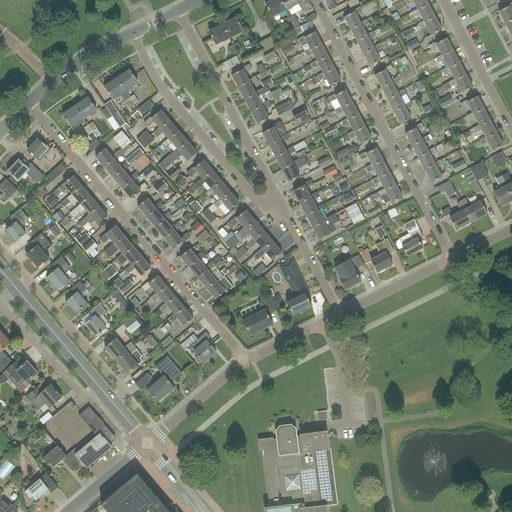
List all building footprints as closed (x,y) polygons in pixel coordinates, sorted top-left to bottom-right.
[(273,17),(286,10),(281,0),(271,0),(266,3),(273,17)] [(289,8),(300,3),(298,0),(281,0),(286,10),(289,15),(292,13),(291,11),(289,8)] [(350,8),(360,3),(358,0),(352,0),(347,3),(350,8)] [(406,0),(408,5),(414,2),(418,10),(419,10),(429,5),(426,0),(406,0)] [(337,8),(334,2),(329,5),(331,10),(337,8)] [(510,6),(500,11),(506,23),(511,20),(511,3),(509,5),(510,6)] [(418,10),(412,13),(415,17),(421,14),(425,22),(425,23),(436,17),(429,5),(419,10),(418,10)] [(362,24),(361,23),(357,15),(363,12),(363,11),(366,10),(364,6),(355,11),(355,12),(345,17),(351,29),(362,24)] [(308,21),(319,17),(317,12),(307,16),(308,21)] [(400,19),(397,13),(389,17),(392,23),(400,19)] [(290,17),(293,24),(298,22),(295,15),(290,17)] [(230,38),(244,31),(236,17),(223,24),(230,38)] [(288,26),(293,24),(290,17),(285,19),(288,26)] [(425,22),(419,25),(421,29),(427,26),(432,35),(442,30),(436,17),(425,23),(425,22)] [(362,24),(351,29),(358,42),(368,36),(368,35),(364,27),(370,24),(367,20),(361,23),(362,24)] [(216,45),(230,38),(223,24),(209,31),(216,45)] [(294,37),(303,32),(300,26),(291,31),(294,37)] [(305,36),(299,40),(301,44),(308,41),(311,49),(312,50),(322,44),(316,32),(306,37),(305,36)] [(370,40),(376,36),(374,32),(368,35),(368,36),(358,42),(364,54),(375,48),(374,47),(370,40)] [(266,39),(271,49),(276,46),(271,37),(266,39)] [(436,43),(430,46),(433,51),(439,48),(443,55),(443,56),(454,50),(447,38),(437,44),(436,43)] [(265,52),(271,49),(266,39),(260,42),(265,52)] [(410,50),(419,45),(416,39),(407,44),(410,50)] [(234,45),(237,53),(242,50),(239,43),(234,45)] [(281,48),(286,57),(288,56),(287,53),(294,49),(291,43),(281,48)] [(311,49),(305,52),(308,56),(314,53),(318,61),(319,62),(329,57),(322,44),(312,50),(311,49)] [(375,48),(364,54),(370,66),(381,61),(377,52),(383,49),(380,44),(374,47),(375,48)] [(233,55),(237,53),(234,45),(229,47),(233,55)] [(423,53),(421,48),(413,52),(415,57),(423,53)] [(443,55),(437,58),(439,63),(445,60),(449,67),(449,68),(460,62),(454,50),(443,56),(443,55)] [(264,57),(267,62),(277,56),(275,51),(264,57)] [(227,63),(230,69),(241,63),(237,57),(227,63)] [(318,61),(312,64),(314,69),(320,65),(324,73),(325,74),(335,69),(329,57),(319,62),(318,61)] [(449,67),(443,70),(446,75),(452,72),(456,80),(466,75),(460,62),(449,68),(449,67)] [(260,74),(263,72),(266,71),(262,64),(256,67),(260,74)] [(250,82),(249,81),(245,73),(252,69),(250,65),(242,69),(243,70),(232,75),(239,88),(250,82)] [(385,70),(375,75),(382,87),(392,82),(392,81),(388,73),(394,70),(391,66),(385,69),(385,70)] [(324,73),(318,76),(321,81),(327,78),(331,86),(341,81),(335,69),(325,74),(324,73)] [(130,70),(117,79),(126,92),(138,84),(134,78),(135,78),(130,70)] [(456,80),(450,83),(452,87),(458,84),(463,93),(473,87),(466,75),(456,80)] [(256,94),(256,93),(252,86),(259,82),(256,77),(249,81),(250,82),(239,88),(246,100),(256,94)] [(273,83),(271,78),(262,82),(264,87),(273,83)] [(392,82),(382,87),(388,100),(399,94),(398,93),(394,86),(401,82),(398,78),(392,81),(392,82)] [(117,79),(104,87),(109,95),(110,94),(113,100),(120,95),(125,102),(126,101),(130,98),(126,92),(117,79)] [(425,88),(422,81),(417,84),(420,91),(425,88)] [(246,100),(252,112),(263,106),(262,105),(258,98),(265,94),(270,91),(267,87),(256,93),(256,94),(246,100)] [(270,91),(265,94),(269,101),(283,94),(280,88),(271,93),(270,91)] [(336,94),(329,98),(332,102),(338,99),(342,107),(353,102),(346,90),(336,95),(336,94)] [(399,94),(388,100),(395,112),(405,106),(405,105),(401,98),(407,95),(404,90),(398,93),(399,94)] [(134,96),(130,98),(134,105),(139,102),(134,96)] [(467,101),(461,104),(463,109),(469,106),(473,113),(474,114),(484,108),(478,96),(467,102),(467,101)] [(451,103),(447,97),(439,102),(442,108),(451,103)] [(76,107),(84,119),(96,112),(93,106),(89,98),(76,107)] [(130,98),(126,101),(130,108),(134,105),(130,98)] [(138,109),(142,114),(154,105),(149,100),(142,106),(138,109)] [(279,116),(294,107),(290,100),(275,109),(279,116)] [(111,101),(105,105),(120,128),(126,123),(111,101)] [(265,110),(272,106),(269,101),(262,105),(263,106),(252,112),(259,125),(270,119),(265,110)] [(342,107),(336,110),(338,114),(344,111),(348,119),(349,120),(359,114),(353,102),(342,107)] [(405,106),(395,112),(401,125),(412,119),(407,110),(413,107),(411,102),(405,105),(405,106)] [(433,110),(430,105),(423,108),(426,114),(433,110)] [(77,124),(84,119),(76,107),(63,115),(68,123),(68,122),(72,127),(71,127),(75,134),(81,130),(77,124)] [(110,123),(114,120),(106,107),(101,110),(110,123)] [(296,120),(308,113),(305,107),(293,114),(296,120)] [(473,113),(467,116),(470,121),(476,118),(480,125),(480,126),(491,120),(484,108),(474,114),(473,113)] [(160,130),(170,122),(160,111),(151,119),(150,118),(144,123),(147,128),(154,122),(159,129),(160,130)] [(348,119),(342,122),(345,127),(351,124),(355,131),(355,132),(365,127),(359,114),(349,120),(348,119)] [(480,125),(474,129),(476,133),(482,130),(486,138),(487,138),(497,133),(491,120),(480,126),(480,125)] [(88,124),(92,131),(96,128),(92,121),(88,124)] [(170,140),(179,133),(170,122),(160,130),(159,129),(153,134),(156,138),(163,133),(168,139),(170,140)] [(281,140),(280,138),(279,138),(287,134),(281,122),(273,127),(273,128),(263,133),(270,146),(281,140)] [(126,131),(130,128),(126,123),(122,127),(126,131)] [(87,134),(92,131),(88,124),(83,128),(87,134)] [(416,128),(406,133),(412,145),(423,140),(422,139),(419,132),(425,128),(422,124),(416,127),(416,128)] [(431,134),(441,129),(438,124),(435,126),(435,125),(428,129),(431,134)] [(324,132),(327,138),(338,133),(335,127),(324,132)] [(355,131),(349,134),(351,139),(357,136),(362,145),(372,139),(365,127),(355,132),(355,131)] [(137,139),(141,144),(151,136),(147,131),(137,139)] [(113,139),(123,149),(131,142),(122,132),(113,139)] [(178,151),(187,143),(179,133),(170,140),(168,139),(162,144),(165,148),(172,143),(177,149),(178,151)] [(486,138),(480,141),(482,145),(488,142),(493,151),(504,146),(497,133),(487,138),(486,138)] [(287,152),(286,151),(283,144),(290,140),(287,134),(280,138),(281,140),(270,146),(277,158),(287,152)] [(155,141),(151,136),(141,144),(145,149),(155,141)] [(423,140),(412,145),(419,158),(429,152),(429,151),(425,144),(431,140),(429,136),(422,139),(423,140)] [(39,161),(50,149),(47,144),(45,146),(37,139),(27,149),(39,161)] [(97,139),(87,147),(92,152),(101,145),(97,139)] [(294,164),(293,163),(289,156),(307,146),(304,141),(286,151),(287,152),(277,158),(283,170),(294,164)] [(196,153),(187,143),(178,151),(177,149),(159,165),(163,170),(182,155),(187,160),(196,153)] [(338,152),(341,158),(351,154),(348,147),(338,152)] [(366,153),(360,156),(363,160),(368,157),(372,165),(373,166),(383,160),(377,148),(367,153),(366,153)] [(431,156),(437,153),(435,148),(429,151),(429,152),(419,158),(425,170),(436,164),(435,164),(431,156)] [(115,161),(121,156),(118,152),(111,157),(105,149),(96,157),(105,168),(114,160),(115,161)] [(136,160),(144,154),(139,149),(132,155),(136,160)] [(503,152),(493,157),(492,158),(498,169),(509,164),(503,152)] [(348,168),(356,162),(350,155),(343,161),(348,168)] [(297,170),(308,163),(305,156),(300,159),(293,163),(294,164),(283,170),(290,182),(300,176),(297,170)] [(319,162),(322,168),(332,162),(329,156),(319,162)] [(27,167),(20,160),(18,159),(7,171),(18,181),(26,172),(35,181),(42,174),(30,163),(27,167)] [(436,164),(425,170),(432,183),(442,177),(438,168),(446,164),(444,159),(435,164),(436,164)] [(120,167),(115,161),(114,160),(105,168),(114,178),(123,170),(124,171),(130,166),(127,162),(120,167)] [(372,165),(366,168),(369,172),(375,169),(379,177),(380,178),(390,172),(383,160),(373,166),(372,165)] [(203,179),(212,172),(203,161),(193,168),(193,167),(186,173),(190,177),(196,172),(202,178),(203,179)] [(48,181),(50,182),(66,168),(62,163),(45,177),(48,181)] [(482,164),(472,169),(471,169),(477,181),(488,175),(482,164)] [(324,172),(327,179),(338,173),(334,166),(324,172)] [(181,172),(177,167),(168,174),(172,180),(181,172)] [(156,174),(151,168),(146,173),(150,178),(156,174)] [(129,178),(124,171),(123,170),(114,178),(122,189),(132,181),(133,182),(139,177),(135,172),(129,178)] [(212,190),(221,182),(212,172),(203,179),(202,178),(187,191),(191,195),(205,182),(211,189),(212,190)] [(379,177),(373,180),(375,185),(382,182),(385,189),(386,190),(396,185),(390,172),(380,178),(379,177)] [(511,195),(511,182),(507,174),(502,177),(511,195)] [(176,184),(183,187),(187,178),(180,175),(176,184)] [(64,184),(58,189),(53,193),(56,197),(67,188),(72,194),(82,186),(73,176),(63,184),(64,184)] [(501,206),(511,200),(511,195),(502,177),(497,179),(502,189),(494,193),(501,206)] [(0,198),(4,203),(10,197),(17,190),(6,179),(0,185),(0,198)] [(153,188),(159,194),(168,187),(162,180),(153,188)] [(312,198),(311,196),(307,188),(314,184),(312,180),(304,184),(305,185),(295,190),(301,203),(312,198)] [(136,185),(133,182),(132,181),(122,189),(131,199),(141,191),(142,192),(148,187),(144,183),(143,184),(141,181),(136,185)] [(438,188),(440,193),(453,186),(450,181),(438,188)] [(475,181),(470,183),(475,194),(481,191),(475,181)] [(221,200),(230,193),(221,182),(212,190),(211,189),(204,194),(208,198),(214,193),(220,199),(221,200)] [(385,189),(379,192),(382,197),(388,194),(393,203),(403,197),(396,185),(386,190),(385,189)] [(81,204),(90,196),(82,186),(72,194),(61,204),(65,208),(76,198),(81,204)] [(40,201),(48,194),(43,189),(36,196),(40,201)] [(318,210),(317,208),(313,201),(321,197),(318,192),(311,196),(312,198),(301,203),(308,215),(318,210)] [(230,210),(239,203),(230,193),(221,200),(220,199),(213,204),(217,209),(223,203),(230,210)] [(370,197),(373,202),(381,198),(379,193),(370,197)] [(353,199),(350,194),(343,198),(346,203),(353,199)] [(90,214),(99,206),(90,196),(81,204),(79,206),(70,214),(73,218),(84,208),(90,214)] [(57,203),(53,198),(47,203),(52,208),(57,203)] [(181,209),(188,202),(183,198),(176,204),(181,209)] [(154,207),(152,204),(147,199),(138,207),(147,218),(156,209),(157,211),(163,205),(160,201),(154,207)] [(466,199),(461,201),(472,222),(488,214),(481,201),(470,207),(466,199)] [(472,222),(461,201),(457,204),(461,212),(450,218),(456,230),(472,222)] [(346,208),(355,225),(365,219),(356,203),(346,208)] [(324,222),(324,220),(320,213),(327,209),(325,204),(317,208),(318,210),(308,215),(314,227),(324,222)] [(368,211),(371,217),(382,211),(379,205),(368,211)] [(90,214),(81,222),(78,224),(82,228),(93,218),(98,225),(108,217),(99,206),(90,214)] [(450,216),(454,211),(450,207),(445,211),(450,216)] [(20,226),(29,219),(21,209),(10,218),(15,223),(6,231),(15,241),(26,232),(20,226)] [(162,217),(157,211),(156,209),(147,218),(156,228),(165,220),(166,221),(172,216),(169,211),(162,217)] [(203,213),(211,223),(217,219),(208,209),(203,213)] [(246,229),(255,221),(245,210),(236,218),(229,223),(233,227),(239,222),(245,228),(246,229)] [(391,220),(388,214),(382,217),(385,224),(391,220)] [(324,222),(314,227),(320,240),(336,232),(335,231),(341,228),(335,215),(324,220),(324,222)] [(72,224),(68,219),(63,223),(67,228),(72,224)] [(171,227),(166,221),(165,220),(156,228),(165,238),(174,230),(175,231),(181,226),(178,222),(171,227)] [(418,238),(423,236),(415,220),(405,226),(409,235),(399,240),(403,247),(408,256),(424,248),(418,238)] [(199,221),(192,227),(197,234),(205,227),(199,221)] [(229,241),(226,244),(231,250),(229,252),(232,256),(238,251),(235,247),(244,239),(248,243),(254,239),(254,240),(263,232),(255,221),(246,229),(245,228),(239,233),(229,241)] [(56,237),(60,234),(54,226),(49,229),(56,237)] [(115,244),(125,236),(116,226),(100,239),(104,244),(111,238),(114,243),(115,244)] [(386,235),(382,226),(375,230),(381,240),(384,239),(383,237),(386,235)] [(222,240),(226,244),(229,241),(239,233),(237,231),(234,234),(232,232),(228,235),(223,228),(218,232),(224,238),(222,240)] [(181,238),(175,231),(174,230),(165,238),(174,249),(183,241),(184,242),(190,237),(187,233),(181,238)] [(200,244),(210,235),(206,230),(196,239),(200,244)] [(263,250),(272,242),(263,232),(254,240),(254,239),(248,243),(247,244),(251,248),(257,243),(262,249),(263,250)] [(36,246),(26,255),(37,269),(49,259),(40,249),(49,242),(42,233),(32,241),(36,246)] [(89,238),(85,233),(81,236),(78,233),(74,237),(81,245),(89,238)] [(134,247),(125,236),(115,244),(114,243),(104,251),(110,258),(120,250),(123,253),(124,255),(130,250),(134,247)] [(82,248),(88,254),(98,246),(92,240),(82,248)] [(372,260),(371,261),(378,273),(393,265),(388,256),(394,252),(388,240),(376,246),(381,256),(372,260)] [(282,253),(272,242),(263,250),(262,249),(256,254),(253,257),(256,262),(260,259),(266,253),(272,261),(282,253)] [(215,257),(222,252),(219,246),(211,251),(215,257)] [(236,254),(242,261),(251,254),(245,246),(236,254)] [(134,247),(130,250),(124,255),(123,253),(116,260),(121,266),(128,260),(132,264),(133,265),(141,259),(142,257),(134,247)] [(200,260),(206,255),(202,251),(196,256),(190,249),(181,257),(190,267),(199,259),(200,260)] [(76,260),(70,253),(66,257),(72,264),(76,260)] [(335,268),(340,277),(346,289),(361,281),(355,270),(365,265),(360,255),(335,268)] [(57,291),(69,280),(61,271),(68,265),(61,257),(50,266),(54,271),(46,278),(57,291)] [(142,257),(141,259),(133,265),(132,264),(126,269),(129,274),(136,268),(142,276),(152,268),(142,257)] [(205,267),(200,260),(199,259),(190,267),(198,278),(208,270),(209,271),(215,266),(211,262),(205,267)] [(292,315),(312,306),(308,298),(311,297),(301,275),(300,275),(293,261),(281,266),(295,297),(286,301),(292,315)] [(104,268),(99,262),(95,266),(100,272),(104,268)] [(111,264),(101,273),(108,281),(118,272),(111,264)] [(263,264),(253,272),(258,277),(267,269),(263,264)] [(218,281),(224,276),(215,266),(209,271),(208,270),(198,278),(207,288),(217,280),(218,281)] [(237,278),(240,282),(246,278),(242,273),(237,278)] [(148,282),(142,288),(145,292),(151,287),(157,293),(158,294),(167,286),(158,276),(149,283),(148,282)] [(217,280),(207,288),(216,299),(225,291),(226,292),(232,287),(224,276),(218,281),(217,280)] [(119,289),(123,293),(133,285),(129,280),(119,289)] [(76,314),(88,304),(81,296),(91,287),(86,281),(82,284),(80,281),(70,289),(75,295),(66,302),(76,314)] [(166,304),(176,297),(167,286),(158,294),(157,293),(147,301),(150,305),(160,297),(166,304)] [(116,298),(119,295),(116,291),(110,296),(113,300),(116,298)] [(175,315),(184,307),(176,297),(166,304),(160,309),(158,310),(161,314),(169,308),(174,314),(175,315)] [(268,314),(277,310),(271,297),(262,301),(262,300),(257,302),(258,305),(262,303),(265,309),(242,320),(250,335),(273,324),(268,314)] [(137,307),(141,304),(135,298),(131,301),(137,307)] [(106,328),(98,319),(106,312),(100,304),(90,313),(94,318),(85,325),(96,337),(106,328)] [(174,314),(168,319),(172,323),(178,318),(184,326),(193,318),(184,307),(175,315),(174,314)] [(127,329),(136,321),(133,317),(124,325),(127,329)] [(0,372),(0,373),(12,362),(2,351),(11,343),(3,333),(0,335),(0,372)] [(147,339),(156,347),(161,341),(152,333),(147,339)] [(203,363),(216,352),(207,340),(210,338),(206,333),(188,348),(192,353),(194,352),(203,363)] [(116,339),(105,348),(116,361),(133,346),(130,343),(124,349),(116,339)] [(133,346),(116,361),(127,374),(138,365),(143,362),(140,359),(142,357),(133,346)] [(163,352),(159,347),(149,355),(154,360),(163,352)] [(170,383),(182,374),(167,356),(155,367),(163,376),(153,385),(145,375),(136,383),(140,388),(143,386),(154,398),(155,397),(158,401),(174,388),(170,383)] [(13,365),(0,376),(0,384),(4,383),(9,379),(16,386),(24,379),(28,383),(38,373),(28,361),(17,371),(13,365)] [(50,408),(62,397),(51,385),(42,393),(38,388),(24,400),(27,404),(31,400),(39,410),(46,403),(50,408)] [(108,442),(115,436),(89,407),(79,415),(97,436),(78,452),(75,448),(66,456),(57,446),(43,459),(48,465),(50,463),(54,468),(62,460),(71,470),(81,462),(87,468),(112,447),(108,442)] [(296,437),(295,430),(291,426),(280,428),(276,432),(277,439),(273,440),(273,438),(258,440),(259,451),(262,451),(264,464),(265,463),(270,507),(264,507),(264,511),(328,511),(328,505),(337,504),(327,431),(299,435),(300,437),(296,437)] [(46,473),(40,479),(24,492),(30,498),(32,496),(36,500),(49,490),(52,494),(59,488),(46,473)] [(107,511),(178,511),(177,511),(175,511),(169,511),(137,474),(101,504),(107,511)] [(0,511),(16,511),(18,510),(0,496),(4,491),(0,488),(0,511)]
